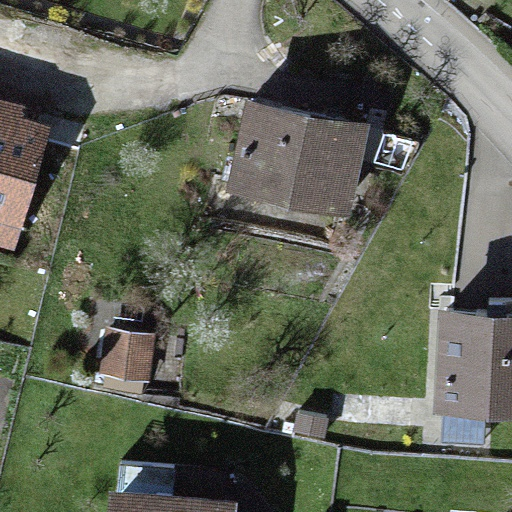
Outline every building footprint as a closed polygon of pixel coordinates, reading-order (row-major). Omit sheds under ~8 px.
[(364,114),(241,88),(222,173),(346,200),(364,114)] [(0,109),(0,200),(18,205),(39,120),(0,109)] [(511,298),(431,295),(427,400),(511,402),(511,298)] [(96,324),(90,370),(130,374),(135,329),(96,324)] [(220,511),(222,483),(105,476),(102,511),(220,511)]
